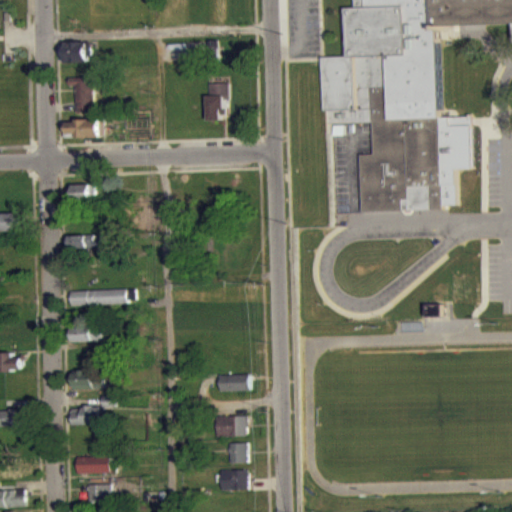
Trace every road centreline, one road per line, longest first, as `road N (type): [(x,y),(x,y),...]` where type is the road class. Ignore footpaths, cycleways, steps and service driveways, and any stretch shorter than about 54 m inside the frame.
road 1 (residential): [(268,0),(284,511)]
road 2 (residential): [(41,0),(56,511)]
road 3 (residential): [(0,161),(272,151)]
